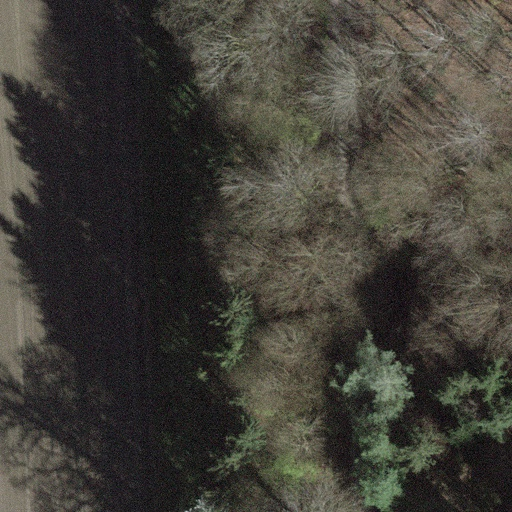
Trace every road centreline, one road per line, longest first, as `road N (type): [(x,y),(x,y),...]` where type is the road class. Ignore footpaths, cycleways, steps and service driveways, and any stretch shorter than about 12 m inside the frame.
road 1 (track): [(361,0),(366,290),(382,511)]
road 2 (track): [(511,391),(381,500)]
